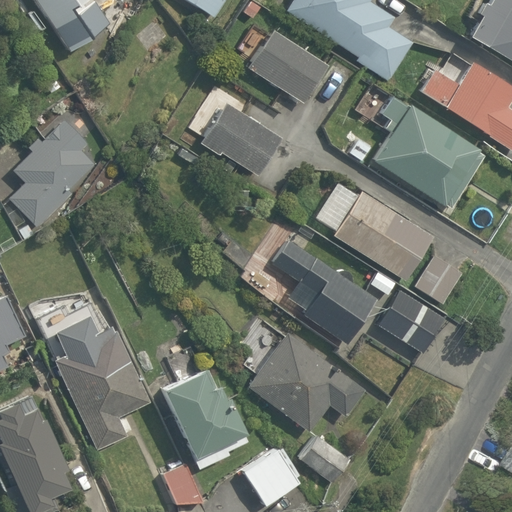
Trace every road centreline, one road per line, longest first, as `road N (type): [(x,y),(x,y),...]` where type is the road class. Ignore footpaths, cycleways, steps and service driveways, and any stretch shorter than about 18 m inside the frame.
road 1 (unknown): [(511,281),(305,142)]
road 2 (residential): [(421,511),(511,338)]
